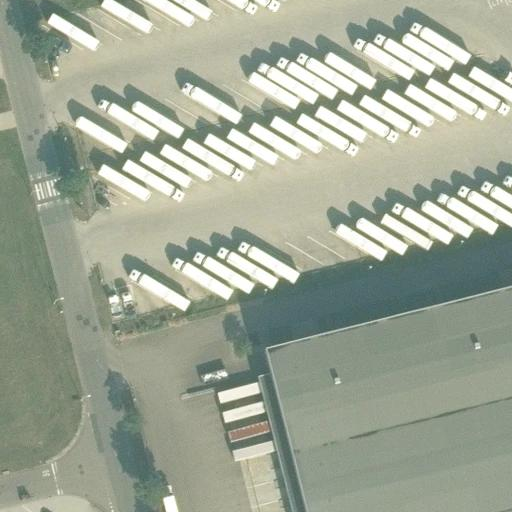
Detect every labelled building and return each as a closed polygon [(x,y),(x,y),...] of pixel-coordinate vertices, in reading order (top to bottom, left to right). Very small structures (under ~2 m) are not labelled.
[(175,20),(135,0),(124,0),(122,5),(111,0),(106,0),(101,11),(89,4),(83,16),(134,41),(145,19),(170,31),(175,20)] [(420,28),(416,35),(460,62),(464,56),(420,28)] [(77,120),(73,130),(121,151),(125,141),(77,120)] [(386,218),(381,230),(426,247),(430,237),(449,245),(450,231),(470,239),(474,227),(489,233),(495,229),(488,218),(511,226),(511,214),(511,213),(511,196),(487,187),(498,205),(469,195),(469,207),(447,199),(444,208),(421,207),(426,215),(399,214),(406,226),(386,218)] [(334,237),(383,262),(389,248),(340,223),(334,237)] [(278,275),(296,283),(301,271),(290,266),(293,259),(271,251),(270,253),(242,242),(236,256),(229,253),(224,265),(197,255),(192,266),(185,263),(180,277),(230,296),(233,287),(248,293),(253,281),(272,288),(278,275)] [(183,315),(200,292),(154,260),(138,284),(183,315)] [(511,511),(511,290),(263,353),(303,511),(511,511)]
